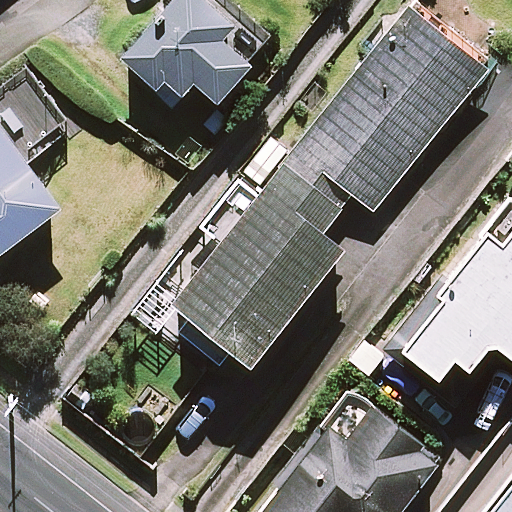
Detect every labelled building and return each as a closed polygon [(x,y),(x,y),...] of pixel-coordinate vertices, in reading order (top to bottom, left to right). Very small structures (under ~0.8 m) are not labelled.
[(269,42),(219,0),(175,0),(125,57),(177,102),(199,78),(221,97),(269,42)] [(275,134),(244,170),(266,189),(179,297),(253,357),(344,244),(322,226),(352,189),(374,208),(489,66),(415,5),(296,152),(275,134)] [(79,129),(29,62),(0,83),(0,253),(65,204),(34,163),(79,129)] [(393,358),(431,385),(422,397),(449,416),(492,356),(511,370),(511,214),(500,206),(393,358)] [(394,511),(441,450),(352,384),(256,511),(394,511)] [(511,511),(511,485),(489,511),(511,511)]
